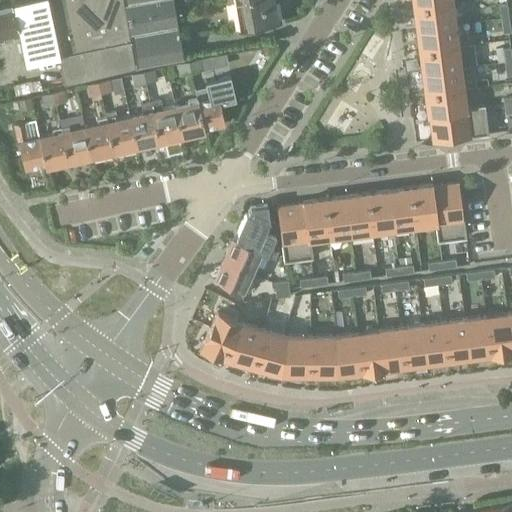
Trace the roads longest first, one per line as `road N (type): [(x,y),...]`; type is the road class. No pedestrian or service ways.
road 1 (secondary): [(79,403),(160,452),(238,471),(337,471),(511,448)]
road 2 (secondary): [(511,412),(293,435),(195,410),(104,354)]
road 3 (residential): [(220,185),(256,188),(511,152)]
road 4 (residential): [(338,0),(220,185)]
road 5 (residential): [(104,354),(220,185)]
road 6 (residential): [(54,217),(220,185)]
road 7 (secondary): [(104,354),(0,264)]
road 8 (secondary): [(0,306),(79,403)]
